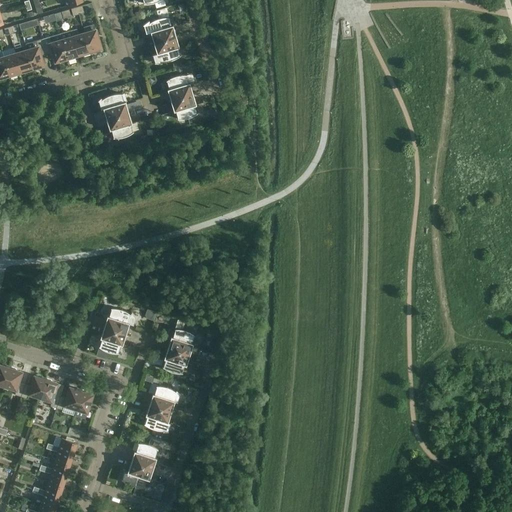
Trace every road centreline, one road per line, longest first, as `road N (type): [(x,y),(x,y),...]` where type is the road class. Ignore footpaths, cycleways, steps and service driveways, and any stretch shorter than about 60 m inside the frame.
road 1 (track): [(445,4),(454,89),(438,206),(441,261),(476,427),(474,476),(461,511)]
road 2 (track): [(279,199),(253,511)]
road 3 (residential): [(89,487),(166,507),(210,361)]
road 4 (residential): [(0,345),(114,383)]
